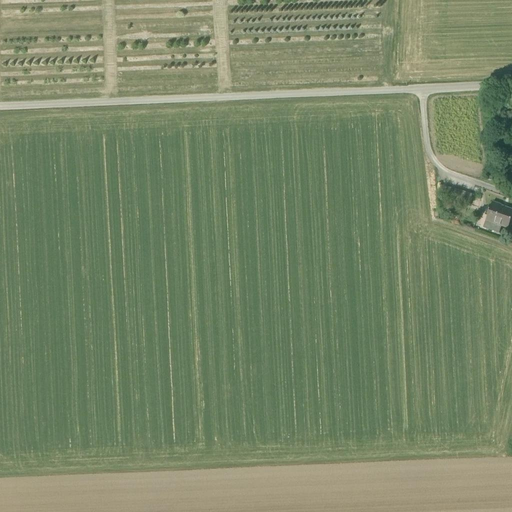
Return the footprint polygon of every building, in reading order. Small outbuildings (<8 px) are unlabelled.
[(444,203),(452,204),(452,201),(454,190),(446,189),(444,203)] [(452,201),(469,206),(472,196),(454,190),(452,201)] [(442,210),(450,212),(452,204),(444,203),(442,210)] [(492,203),(486,220),(502,226),(508,228),(511,217),(511,210),(501,207),(501,206),(492,203)] [(499,234),(502,226),(486,220),(483,228),(499,234)]
